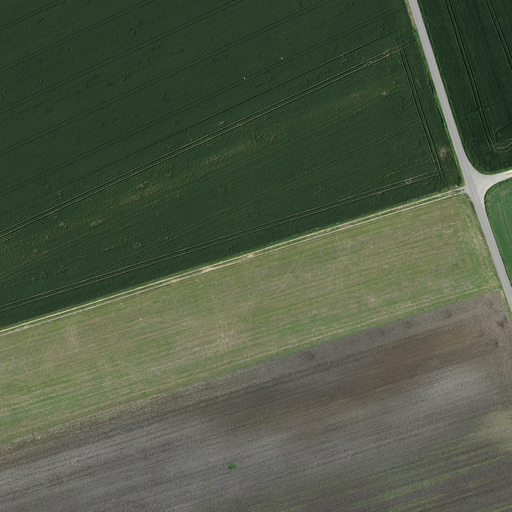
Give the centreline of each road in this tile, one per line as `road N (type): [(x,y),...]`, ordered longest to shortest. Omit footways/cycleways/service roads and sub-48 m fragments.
road 1 (track): [(0,331),(511,176)]
road 2 (track): [(415,0),(511,283)]
